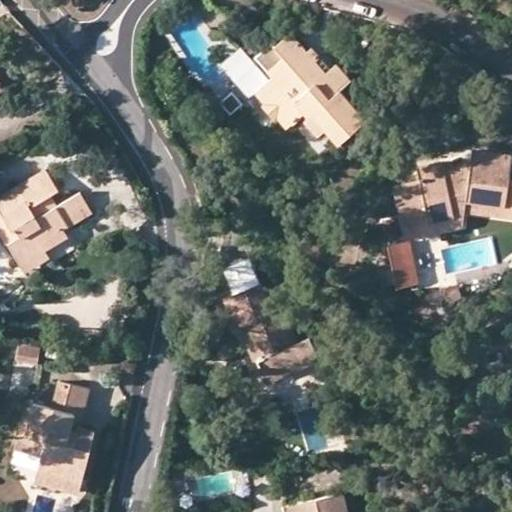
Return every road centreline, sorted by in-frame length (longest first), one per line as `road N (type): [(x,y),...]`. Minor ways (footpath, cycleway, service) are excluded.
road 1 (residential): [(132,511),(176,283),(180,222),(161,173),(107,92)]
road 2 (residential): [(400,0),(461,26),(511,79)]
